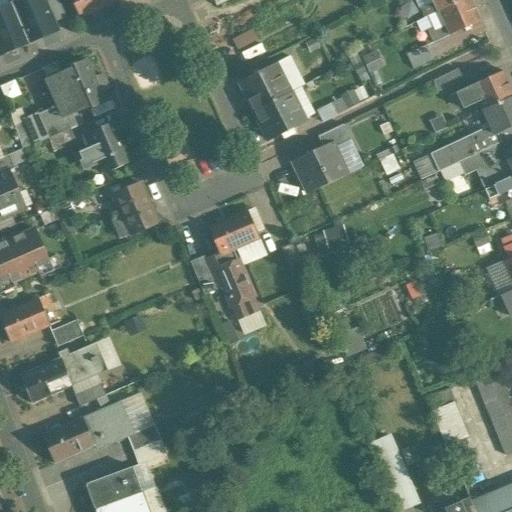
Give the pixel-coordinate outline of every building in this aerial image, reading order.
[(56,30),(43,0),(23,0),(12,5),(28,42),(56,30)] [(71,0),(79,18),(119,1),(118,0),(71,0)] [(429,17),(440,11),(434,0),(415,0),(424,19),(429,17)] [(434,0),(440,11),(462,0),(434,0)] [(470,0),(462,0),(440,11),(450,34),(451,36),(480,21),(470,0)] [(12,5),(0,10),(0,51),(1,54),(28,42),(12,5)] [(432,42),(450,34),(440,11),(429,17),(433,28),(427,31),(432,42)] [(253,29),(233,40),(238,50),(258,39),(253,29)] [(427,46),(407,55),(413,68),(433,59),(427,46)] [(353,63),(359,76),(383,64),(377,51),(353,63)] [(290,56),(275,63),(291,93),(302,87),(305,86),(290,56)] [(89,61),(62,72),(74,100),(78,110),(79,110),(105,99),(89,61)] [(275,63),(238,82),(246,97),(247,97),(255,111),(291,93),(275,63)] [(457,69),(433,81),(438,91),(462,79),(457,69)] [(74,100),(62,72),(49,77),(61,105),(74,100)] [(511,91),(503,72),(473,87),(479,101),(484,111),(511,97),(511,91)] [(315,113),(302,87),(291,93),(303,119),(315,113)] [(479,101),(473,87),(457,94),(463,108),(479,101)] [(291,93),(255,111),(262,125),(261,126),(268,140),(305,122),(303,119),(291,93)] [(511,97),(484,111),(491,126),(495,135),(510,128),(511,127),(511,97)] [(61,105),(39,115),(49,138),(71,129),(84,123),(79,110),(78,110),(74,100),(61,105)] [(39,115),(27,120),(37,143),(48,138),(49,138),(39,115)] [(115,122),(87,134),(92,147),(99,161),(104,174),(132,162),(115,122)] [(342,125),(318,137),(325,151),(333,147),(334,149),(350,141),(342,125)] [(459,162),(511,138),(511,132),(510,128),(495,135),(491,126),(430,153),(438,171),(459,162)] [(49,138),(48,138),(54,151),(76,141),(71,129),(49,138)] [(479,169),(487,172),(507,162),(503,153),(511,149),(511,138),(459,162),(465,175),(479,169)] [(92,147),(79,152),(85,167),(99,161),(92,147)] [(325,151),(294,166),(308,194),(347,176),(334,149),(333,147),(325,151)] [(511,149),(503,153),(507,162),(508,165),(511,172),(511,149)] [(0,158),(0,174),(9,171),(15,168),(9,155),(0,158)] [(422,181),(431,178),(424,159),(416,162),(422,181)] [(511,172),(508,165),(478,178),(488,200),(511,188),(511,172)] [(0,174),(0,218),(20,210),(14,196),(19,193),(9,171),(0,174)] [(141,182),(113,194),(130,233),(157,221),(141,182)] [(511,219),(511,198),(503,203),(511,220),(511,219)] [(219,254),(211,257),(212,260),(207,262),(218,287),(223,285),(232,306),(254,297),(241,267),(233,249),(259,238),(248,211),(208,228),(219,254)] [(315,232),(319,248),(347,242),(344,226),(315,232)] [(36,229),(16,237),(15,236),(4,240),(6,246),(0,248),(0,287),(0,288),(52,266),(36,229)] [(267,256),(259,238),(233,249),(241,267),(267,256)] [(293,243),(282,248),(291,270),(302,265),(293,243)] [(207,262),(204,256),(190,262),(204,295),(218,289),(218,287),(207,262)] [(511,257),(509,259),(503,261),(511,283),(511,257)] [(511,289),(498,295),(508,317),(511,314),(511,289)] [(254,297),(232,306),(236,316),(258,307),(254,297)] [(38,299),(0,314),(0,318),(10,342),(49,325),(38,299)] [(77,320),(51,331),(58,347),(84,336),(77,320)] [(95,343),(61,359),(72,386),(97,375),(102,373),(97,362),(101,360),(99,356),(95,357),(90,346),(96,344),(95,343)] [(60,358),(20,376),(32,403),(72,386),(61,359),(60,358)] [(511,405),(497,369),(474,378),(506,456),(511,453),(511,405)] [(72,386),(75,394),(100,383),(97,375),(72,386)] [(100,383),(75,394),(80,406),(97,399),(98,399),(106,395),(100,383)] [(450,389),(428,398),(432,409),(454,399),(450,389)] [(102,410),(82,418),(42,435),(54,463),(94,446),(94,445),(95,445),(93,439),(100,436),(104,447),(127,437),(134,434),(134,433),(120,402),(103,410),(98,399),(97,399),(102,410)] [(454,403),(432,412),(445,444),(445,445),(448,444),(448,445),(468,436),(454,403)] [(155,424),(134,433),(134,434),(127,437),(133,451),(161,440),(155,424)] [(417,505),(388,436),(370,444),(399,511),(411,507),(417,505)] [(161,440),(133,451),(138,465),(133,467),(133,468),(168,455),(161,440)] [(133,467),(86,484),(96,509),(142,492),(133,468),(133,467)] [(511,511),(511,485),(472,503),(475,511),(511,511)] [(149,511),(142,492),(96,509),(96,510),(100,509),(101,511),(149,511)] [(474,511),(469,498),(444,507),(446,511),(474,511)]
